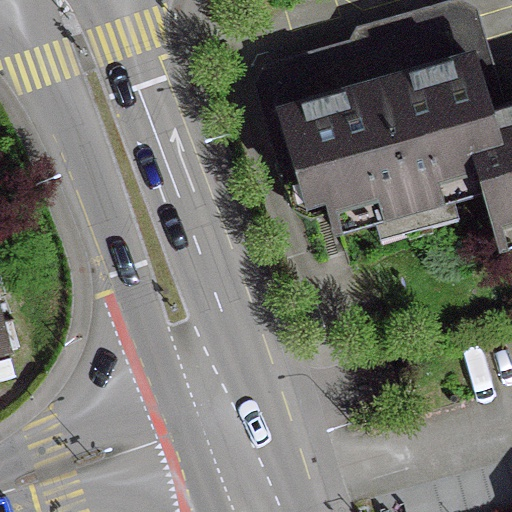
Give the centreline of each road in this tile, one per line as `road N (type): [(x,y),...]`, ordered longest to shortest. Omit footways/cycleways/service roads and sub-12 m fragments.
road 1 (primary): [(220,418),(64,0)]
road 2 (residential): [(220,418),(0,490)]
